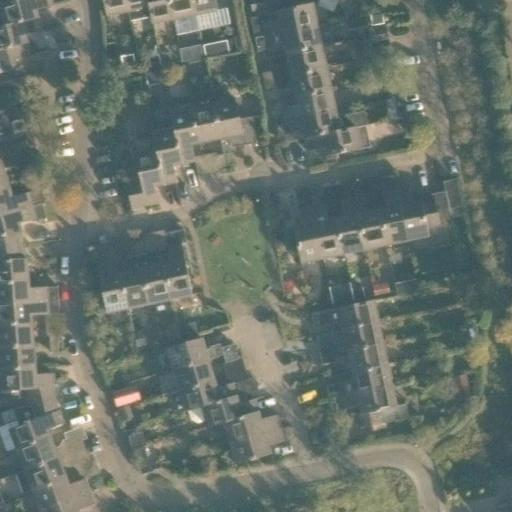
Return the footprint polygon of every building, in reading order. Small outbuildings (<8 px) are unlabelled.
[(53,5),(50,0),(19,0),(15,1),(0,4),(0,13),(4,26),(4,27),(38,17),(36,10),(53,5)] [(128,10),(125,0),(103,0),(108,19),(110,19),(110,14),(128,10)] [(153,23),(148,0),(125,0),(128,10),(130,22),(151,17),(152,22),(149,23),(150,26),(153,26),(153,23)] [(148,0),(153,23),(172,19),(175,19),(171,0),(148,0)] [(171,0),(175,19),(193,15),(195,15),(192,0),(171,0)] [(192,0),(195,15),(196,19),(200,18),(199,14),(217,10),(215,0),(192,0)] [(290,4),(289,0),(249,0),(252,12),(290,4)] [(261,16),(250,18),(254,37),(263,36),(265,35),(317,25),(313,6),(313,3),(277,11),(279,19),(263,22),(261,16)] [(385,25),(383,13),(370,16),(372,27),(385,25)] [(42,30),(38,17),(4,27),(4,26),(0,26),(0,50),(27,42),(25,35),(42,30)] [(263,36),(254,37),(257,51),(266,50),(268,49),(284,46),(286,52),(321,45),(317,25),(265,35),(263,36)] [(246,51),(243,36),(233,38),(236,53),(246,51)] [(211,57),(234,53),(232,40),(208,44),(211,57)] [(0,50),(0,83),(23,77),(20,65),(16,66),(15,60),(31,55),(27,42),(0,50)] [(203,58),(200,45),(179,50),(181,62),(203,58)] [(273,70),(262,72),(263,79),(275,77),(290,74),(326,66),(322,46),(321,45),(286,52),(289,66),(273,70)] [(389,45),(373,48),(375,57),(391,54),(389,45)] [(159,56),(161,65),(172,63),(169,53),(159,56)] [(136,67),(134,55),(121,57),(123,69),(136,67)] [(161,65),(159,56),(148,58),(150,68),(161,65)] [(275,77),(263,79),(265,87),(276,85),(292,82),(295,95),(331,88),(330,87),(327,70),(326,66),(290,74),(275,77)] [(163,84),(161,71),(145,74),(148,87),(163,84)] [(296,103),(280,107),(282,113),(283,120),(335,109),(331,91),(331,88),(295,95),(296,103)] [(216,101),(213,102),(215,113),(221,139),(224,155),(226,165),(233,164),(231,152),(234,147),(257,142),(251,116),(239,118),(238,113),(235,97),(216,101)] [(192,106),(193,113),(199,143),(221,139),(215,113),(213,102),(212,98),(209,99),(210,102),(192,106)] [(171,111),(170,111),(171,113),(174,127),(182,162),(195,160),(194,157),(192,145),(199,143),(193,113),(192,106),(189,107),(171,111)] [(335,109),(283,120),(286,133),(302,130),(304,138),(340,130),(339,130),(354,126),(355,128),(359,127),(365,126),(367,125),(364,112),(337,117),(336,113),(335,109)] [(15,135),(26,131),(23,119),(11,123),(15,135)] [(8,122),(0,124),(0,139),(12,136),(8,122)] [(340,130),(304,138),(307,151),(323,148),(325,156),(327,166),(338,164),(336,154),(359,149),(365,148),(370,147),(365,126),(359,127),(355,128),(354,126),(339,130),(340,130)] [(153,131),(152,131),(152,133),(156,149),(164,184),(176,182),(173,164),(182,162),(174,127),(153,131)] [(133,183),(127,184),(132,208),(159,202),(156,186),(164,184),(156,149),(135,153),(141,181),(133,183)] [(17,156),(19,164),(31,160),(29,153),(17,156)] [(223,155),(216,156),(218,167),(226,165),(224,155),(223,155)] [(31,160),(19,164),(21,171),(33,168),(31,160)] [(3,168),(0,169),(0,191),(9,189),(3,168)] [(386,207),(378,208),(386,244),(389,243),(407,239),(397,188),(396,188),(394,176),(380,178),(384,196),(386,207)] [(456,180),(444,182),(446,192),(449,209),(462,206),(456,180)] [(361,184),(352,186),(354,198),(355,202),(365,248),(367,248),(385,244),(386,244),(378,208),(367,211),(365,200),(364,196),(364,195),(361,184)] [(344,216),(336,218),(343,253),(344,252),(362,249),(365,248),(355,202),(354,198),(352,186),(344,188),(346,199),(341,200),(342,205),(344,216)] [(409,186),(397,188),(407,239),(425,236),(428,234),(436,232),(441,231),(438,216),(434,198),(413,202),(409,186)] [(9,189),(0,191),(0,214),(31,205),(33,205),(44,202),(40,188),(30,191),(27,192),(12,197),(9,189)] [(313,206),(311,206),(322,257),(341,253),(343,253),(336,218),(328,219),(326,208),(325,203),(320,204),(313,206)] [(31,205),(0,214),(0,249),(23,246),(20,232),(22,231),(19,223),(35,218),(31,205)] [(301,225),(293,227),(300,262),(303,261),(322,257),(311,206),(298,209),(301,225)] [(165,233),(168,250),(171,261),(163,262),(171,298),(174,298),(193,294),(181,244),(186,243),(183,229),(165,233)] [(146,252),(143,239),(136,240),(149,303),(152,303),(170,299),(171,298),(163,262),(160,263),(153,265),(151,254),(150,251),(146,252)] [(149,303),(136,240),(128,242),(131,255),(128,256),(128,259),(131,269),(120,271),(128,308),(129,308),(146,304),(149,303)] [(26,259),(23,246),(0,249),(0,282),(29,280),(27,258),(26,259)] [(91,264),(96,263),(107,312),(125,308),(128,308),(120,271),(113,273),(110,263),(107,246),(93,248),(89,254),(91,264)] [(397,295),(401,294),(418,291),(416,279),(399,283),(394,284),(397,295)] [(0,304),(47,301),(58,300),(57,286),(46,287),(29,288),(29,280),(0,282),(0,304)] [(389,293),(387,283),(373,286),(375,296),(389,293)] [(365,298),(363,286),(352,288),(354,301),(365,298)] [(47,301),(0,304),(0,325),(32,324),(31,315),(48,314),(59,313),(58,300),(47,301)] [(321,311),(310,313),(313,327),(323,325),(324,324),(341,321),(342,329),(378,321),(373,300),(321,311)] [(382,342),(382,341),(378,322),(378,321),(342,329),(347,350),(382,342)] [(32,324),(0,325),(0,347),(33,345),(32,324)] [(147,344),(144,332),(134,334),(137,347),(147,344)] [(49,344),(61,343),(61,336),(49,336),(49,344)] [(202,338),(167,348),(173,366),(173,369),(208,359),(210,358),(223,354),(235,351),(233,344),(221,347),(216,349),(212,350),(208,349),(205,350),(204,343),(202,338)] [(382,342),(347,350),(351,371),(386,364),(386,363),(383,346),(382,342)] [(62,351),(61,343),(49,344),(50,352),(62,351)] [(33,345),(0,347),(0,369),(35,367),(33,345)] [(317,349),(319,356),(331,353),(330,346),(317,349)] [(235,351),(223,354),(223,355),(225,363),(237,359),(235,351)] [(331,353),(319,356),(321,364),(333,361),(331,353)] [(208,359),(173,369),(174,371),(179,389),(179,390),(216,379),(210,358),(208,359)] [(337,382),(325,385),(328,398),(339,396),(391,385),(387,366),(386,364),(351,371),(353,379),(337,382)] [(1,390),(0,389),(0,403),(20,402),(19,390),(22,390),(27,389),(31,404),(54,399),(52,388),(53,387),(52,374),(36,375),(35,367),(0,369),(0,381),(0,387),(1,388),(1,390)] [(458,402),(471,399),(466,375),(453,378),(458,402)] [(180,392),(169,395),(174,414),(185,411),(186,411),(187,411),(201,407),(201,406),(240,395),(236,382),(218,387),(216,379),(179,390),(180,392)] [(391,385),(339,396),(342,409),(359,406),(360,413),(356,414),(359,428),(380,423),(383,422),(385,422),(408,417),(406,404),(405,403),(395,405),(391,385)] [(117,408),(141,401),(136,386),(112,393),(117,408)] [(201,407),(187,411),(190,420),(197,424),(205,421),(206,424),(207,426),(207,427),(208,427),(223,423),(223,422),(258,411),(254,399),(242,403),(240,395),(201,406),(201,407)] [(8,425),(0,428),(0,434),(7,452),(9,451),(10,451),(12,450),(12,451),(17,450),(17,449),(50,437),(47,429),(63,423),(58,411),(57,411),(54,399),(31,404),(13,408),(19,425),(16,427),(9,429),(8,426),(8,425)] [(132,418),(128,406),(117,410),(121,422),(132,418)] [(229,442),(280,428),(276,415),(260,420),(258,411),(223,422),(223,423),(229,442)] [(280,428),(229,442),(234,461),(235,464),(270,454),(268,446),(283,441),(280,428)] [(17,449),(17,450),(24,467),(24,470),(60,456),(84,447),(82,440),(75,442),(71,443),(65,439),(62,441),(60,446),(58,447),(54,448),(53,445),(50,437),(17,449)] [(20,471),(16,473),(23,494),(28,492),(28,491),(30,490),(32,490),(67,477),(66,472),(65,470),(75,466),(75,465),(89,460),(87,455),(84,447),(60,456),(24,470),(23,470),(20,471)] [(148,459),(145,448),(133,452),(137,463),(148,459)] [(30,490),(28,491),(28,492),(29,494),(33,492),(40,510),(89,492),(84,480),(81,481),(70,485),(67,477),(32,490),(30,490)] [(89,492),(40,510),(40,511),(78,511),(78,510),(93,504),(89,492)]
